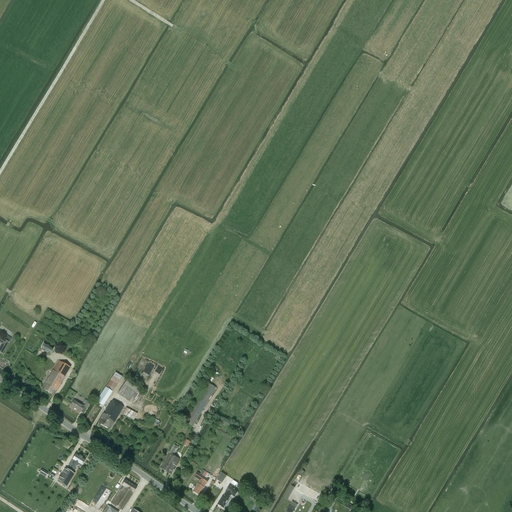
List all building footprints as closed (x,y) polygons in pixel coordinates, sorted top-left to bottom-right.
[(0,352),(2,353),(6,347),(9,342),(1,338),(0,339),(0,343),(2,344),(0,347),(0,352)] [(50,354),(53,349),(44,344),(41,349),(50,354)] [(58,374),(63,363),(59,361),(42,389),(53,396),(64,378),(58,374)] [(117,385),(110,380),(106,387),(96,402),(102,406),(112,391),(117,385)] [(132,398),(138,402),(144,394),(137,390),(138,388),(127,380),(118,393),(129,401),(132,398)] [(193,427),(216,388),(209,383),(186,422),(193,427)] [(87,408),(90,403),(87,401),(84,406),(74,400),(70,406),(81,412),(84,406),(87,408)] [(110,430),(124,407),(113,401),(112,403),(110,402),(98,423),(110,430)] [(134,420),(137,414),(126,408),(123,414),(134,420)] [(178,447),(174,445),(160,468),(171,474),(179,459),(174,456),(178,447)] [(81,466),(85,459),(76,454),(72,461),(74,462),(71,467),(75,470),(78,464),(81,466)] [(66,487),(74,474),(65,469),(57,481),(66,487)] [(209,475),(206,473),(202,471),(200,474),(197,473),(195,477),(200,480),(193,491),(199,495),(206,484),(209,480),(206,478),(209,475)] [(122,511),(136,487),(125,480),(121,486),(122,486),(111,504),(122,511)] [(227,492),(225,495),(223,498),(222,497),(218,505),(223,508),(228,501),(227,500),(231,494),(235,497),(238,492),(237,491),(241,486),(233,480),(226,491),(227,492)] [(289,500),(294,486),(290,485),(285,498),(289,500)] [(108,499),(111,491),(105,489),(102,497),(108,499)] [(297,505),(292,502),(290,505),(290,504),(286,511),(292,511),(295,508),(297,505)]
